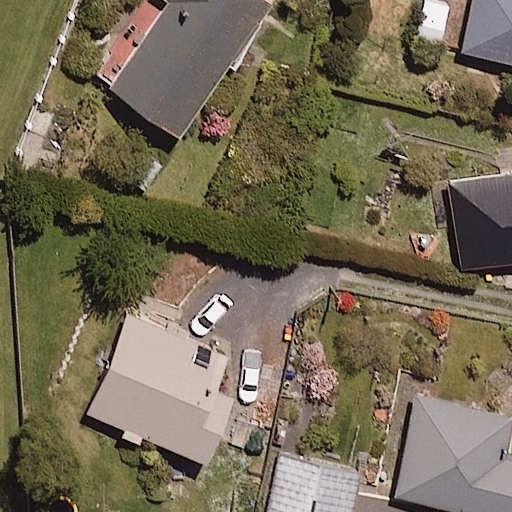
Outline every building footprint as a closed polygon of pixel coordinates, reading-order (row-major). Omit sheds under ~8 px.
[(255,0),(156,0),(100,81),(167,127),(255,0)] [(435,49),(443,0),(418,0),(411,44),(435,49)] [(511,0),(461,0),(453,44),(511,56),(511,87),(510,97),(511,96),(511,0)] [(511,252),(511,168),(443,178),(455,260),(511,252)] [(131,436),(134,429),(194,452),(219,386),(201,379),(215,342),(119,305),(79,408),(114,422),(112,428),(131,436)] [(507,407),(411,383),(385,486),(491,511),(511,511),(511,455),(496,451),(507,407)] [(344,511),(354,466),(273,449),(259,511),(344,511)]
